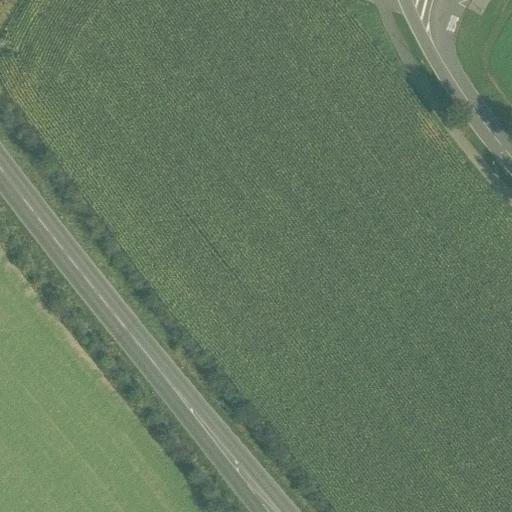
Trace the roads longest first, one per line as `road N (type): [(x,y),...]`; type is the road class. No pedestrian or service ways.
road 1 (primary): [(272,511),(0,169)]
road 2 (unclassified): [(511,158),(434,48)]
